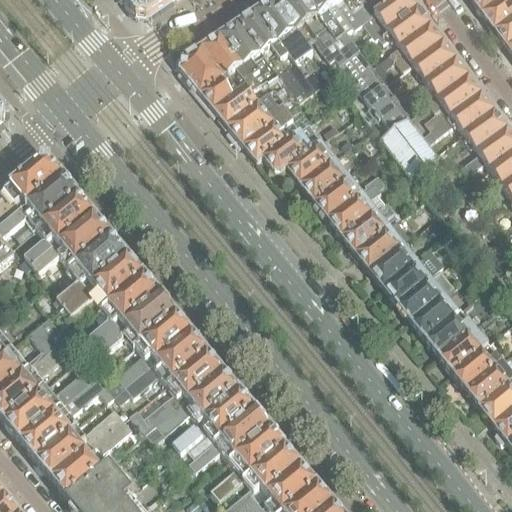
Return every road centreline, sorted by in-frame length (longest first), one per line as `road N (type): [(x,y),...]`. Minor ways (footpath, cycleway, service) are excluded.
road 1 (secondary): [(481,511),(118,69)]
road 2 (secondary): [(59,115),(389,511)]
road 3 (residential): [(118,69),(225,0)]
road 4 (residential): [(437,0),(511,101)]
